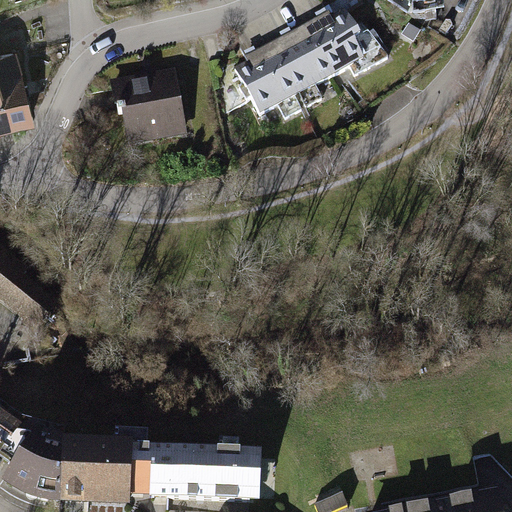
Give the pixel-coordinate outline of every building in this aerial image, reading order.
[(368,56),(345,9),(307,27),(331,75),(368,56)] [(331,75),(307,27),(270,46),(294,93),(331,75)] [(294,93),(270,46),(233,65),(256,112),(294,93)] [(13,53),(0,56),(0,126),(31,120),(13,53)] [(173,71),(110,82),(122,150),(185,138),(173,71)] [(0,298),(37,329),(58,304),(43,298),(16,276),(21,270),(0,252),(0,298)] [(66,436),(37,426),(32,433),(30,431),(18,429),(22,423),(0,407),(0,443),(2,444),(0,446),(0,455),(11,463),(0,481),(12,488),(20,492),(30,496),(40,499),(49,501),(60,502),(130,506),(130,495),(150,495),(150,497),(260,502),(262,449),(149,445),(149,428),(115,426),(114,438),(66,436)] [(504,511),(500,489),(376,511),(504,511)]
